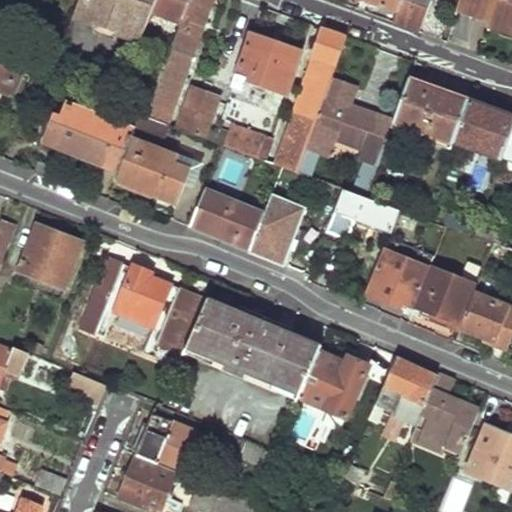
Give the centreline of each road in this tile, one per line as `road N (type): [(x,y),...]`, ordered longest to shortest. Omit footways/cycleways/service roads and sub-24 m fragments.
road 1 (residential): [(0,180),(511,388)]
road 2 (residential): [(295,0),(511,79)]
